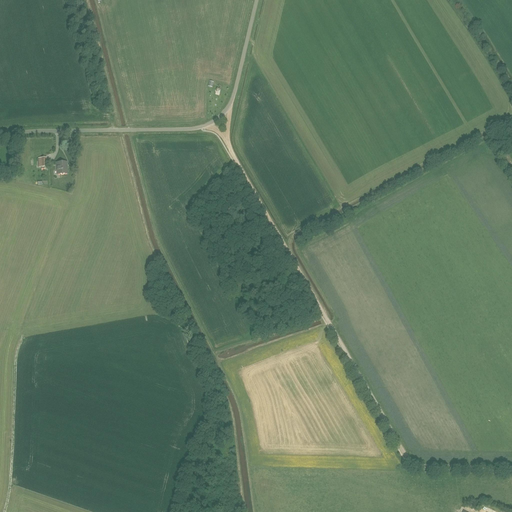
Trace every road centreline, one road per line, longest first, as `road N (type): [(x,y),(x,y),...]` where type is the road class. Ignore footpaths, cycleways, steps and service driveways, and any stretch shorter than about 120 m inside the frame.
road 1 (unclassified): [(0,137),(208,125),(233,96),(256,0)]
road 2 (track): [(325,316),(410,462),(511,468)]
road 3 (track): [(229,103),(230,151),(325,316)]
